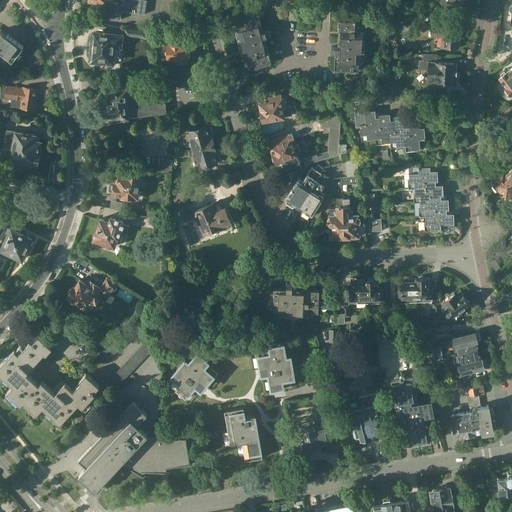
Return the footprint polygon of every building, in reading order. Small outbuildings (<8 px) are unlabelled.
[(89,0),(100,2),(98,16),(120,20),(122,11),(144,14),(147,0),(89,0)] [(241,19),(238,20),(240,30),(238,30),(241,40),(246,60),(248,59),(251,68),(272,63),(270,57),(269,52),(265,37),(271,35),(269,29),(263,31),(261,25),(259,15),(245,18),(245,16),(244,16),(245,18),(241,19)] [(331,46),(331,52),(338,53),(337,59),(337,70),(351,70),(351,73),(351,71),(356,71),(359,71),(359,61),(362,62),(362,40),(363,31),(360,31),(361,21),(339,20),(339,31),(338,47),(331,46)] [(442,36),(442,47),(458,48),(458,40),(459,26),(443,25),(442,27),(432,27),(432,36),(442,36)] [(147,29),(126,27),(125,35),(145,37),(145,34),(147,34),(148,36),(159,35),(159,28),(147,29)] [(0,51),(12,61),(24,46),(8,34),(7,35),(0,30),(0,51)] [(90,35),(89,39),(91,41),(93,42),(92,51),(90,50),(88,52),(87,56),(89,59),(91,59),(91,60),(107,62),(107,65),(108,66),(111,67),(112,65),(112,63),(113,63),(114,45),(120,46),(121,35),(94,32),(94,34),(92,34),(90,35)] [(180,34),(169,34),(169,46),(166,46),(167,60),(188,60),(187,46),(181,46),(180,34)] [(428,70),(428,71),(457,72),(457,70),(457,63),(457,62),(434,62),(434,55),(423,55),(423,60),(418,60),(418,70),(428,70)] [(511,67),(506,72),(504,69),(498,73),(500,76),(499,77),(506,86),(505,86),(505,87),(502,89),(508,97),(511,94),(511,95),(511,93),(511,67)] [(457,72),(428,71),(428,80),(427,80),(427,81),(456,83),(456,82),(457,75),(457,72)] [(163,85),(132,89),(132,88),(103,92),(103,95),(99,95),(100,98),(98,100),(99,104),(101,106),(101,109),(100,111),(100,115),(102,116),(102,119),(105,118),(105,123),(115,122),(115,119),(135,117),(166,113),(163,85)] [(34,109),(37,89),(23,87),(22,88),(7,86),(2,86),(1,98),(13,99),(12,106),(34,109)] [(263,121),(291,115),(292,114),(291,107),(289,106),(286,107),(284,98),(283,98),(283,96),(280,96),(280,94),(265,97),(266,101),(260,103),(261,110),(255,111),(257,122),(263,121)] [(361,119),(365,119),(365,123),(364,123),(364,124),(359,125),(361,141),(362,141),(362,140),(370,139),(370,138),(375,138),(374,130),(379,129),(378,116),(374,117),(374,112),(373,110),(360,111),(361,119)] [(374,130),(375,138),(375,145),(377,145),(377,144),(385,143),(385,142),(390,141),(389,133),(395,132),(394,120),(389,120),(389,116),(388,113),(380,114),(380,116),(378,116),(379,129),(374,130)] [(418,123),(418,121),(409,121),(410,123),(409,123),(410,136),(404,136),(405,145),(405,152),(407,152),(407,150),(414,149),(419,149),(420,149),(419,139),(425,139),(424,127),(431,127),(430,114),(422,115),(423,122),(418,123)] [(286,130),(281,132),(276,134),(270,136),(271,139),(268,140),(273,152),(273,153),(272,153),(273,154),(272,156),(273,161),(276,162),(277,162),(279,170),(280,170),(282,175),(300,168),(303,171),(310,163),(345,152),(346,152),(346,144),(345,144),(341,144),(339,144),(340,119),(338,116),(313,121),(309,121),(295,126),(286,130)] [(389,133),(390,141),(391,148),(392,148),(392,147),(400,146),(400,145),(405,145),(404,136),(410,136),(409,123),(404,124),(404,119),(403,117),(395,117),(395,120),(394,120),(395,132),(389,133)] [(176,123),(175,131),(190,127),(188,119),(176,123)] [(194,150),(214,144),(211,135),(211,136),(211,135),(213,134),(211,125),(207,126),(188,131),(194,150)] [(33,163),(37,164),(37,163),(39,161),(40,156),(39,154),(41,141),(34,140),(35,134),(24,132),(25,131),(23,131),(23,132),(16,131),(7,130),(3,154),(11,156),(11,159),(17,160),(16,168),(32,171),(33,163)] [(214,144),(194,150),(199,168),(217,162),(221,161),(219,152),(216,153),(216,152),(214,144)] [(500,162),(499,160),(496,156),(485,164),(489,170),(500,162)] [(171,160),(162,159),(161,170),(170,171),(171,160)] [(344,161),(346,178),(359,176),(357,160),(344,161)] [(322,169),(323,169),(324,168),(318,164),(315,169),(312,167),(303,181),(298,178),(286,199),(287,200),(285,203),(293,208),(295,205),(299,207),(322,169)] [(440,181),(438,181),(437,173),(430,173),(430,167),(410,168),(411,180),(409,180),(409,187),(408,187),(408,188),(424,188),(424,182),(440,181)] [(322,169),(299,207),(302,209),(301,212),(309,217),(311,214),(312,215),(325,195),(321,192),(330,178),(325,174),(327,171),(323,169),(322,169)] [(511,181),(511,179),(506,172),(502,175),(501,173),(495,178),(497,180),(493,183),(493,186),(497,191),(499,191),(505,199),(511,194),(511,193),(508,187),(511,184),(511,183),(511,181)] [(108,183),(107,192),(113,193),(113,194),(122,195),(121,197),(127,197),(135,198),(135,197),(142,198),(143,192),(139,191),(139,187),(138,187),(139,184),(140,184),(141,183),(142,179),(141,178),(139,178),(139,176),(136,175),(116,174),(115,182),(114,182),(114,184),(108,183)] [(342,178),(342,185),(358,183),(359,176),(346,178),(342,178)] [(342,193),(342,185),(342,178),(334,179),(328,193),(342,193)] [(424,182),(424,188),(408,188),(408,189),(416,188),(416,194),(414,194),(415,202),(413,202),(413,203),(429,202),(429,196),(446,195),(443,195),(443,187),(436,187),(435,182),(440,181),(424,182)] [(183,217),(189,214),(186,206),(192,203),(187,191),(178,195),(177,193),(172,195),(173,197),(171,198),(176,210),(179,209),(183,217)] [(429,196),(429,202),(413,203),(421,203),(422,208),(420,208),(420,216),(419,216),(419,217),(435,216),(435,210),(451,209),(449,209),(448,201),(441,201),(441,196),(446,196),(446,195),(429,196)] [(344,237),(342,198),(336,198),(337,209),(330,209),(328,211),(328,214),(329,216),(329,217),(327,219),(327,224),(330,226),(330,237),(331,237),(333,239),(340,239),(340,237),(344,237)] [(350,198),(342,198),(344,237),(349,237),(349,239),(355,238),(358,236),(359,236),(358,224),(360,222),(360,218),(358,215),(358,208),(350,208),(350,198)] [(221,200),(195,211),(205,232),(208,231),(210,234),(213,235),(217,233),(217,232),(218,230),(218,227),(230,221),(221,200)] [(419,217),(427,217),(427,222),(425,222),(426,230),(424,230),(424,231),(441,231),(441,229),(454,229),(454,224),(454,215),(447,215),(447,210),(451,210),(451,209),(435,210),(435,216),(419,217)] [(149,218),(163,220),(164,213),(146,211),(146,218),(148,218),(149,218)] [(95,231),(94,232),(94,233),(94,234),(94,236),(93,237),(93,239),(93,240),(92,244),(93,245),(99,247),(101,246),(103,242),(106,244),(107,245),(108,245),(110,246),(111,246),(113,246),(114,246),(115,246),(119,232),(127,234),(130,225),(123,223),(124,221),(114,218),(113,221),(104,218),(103,219),(100,218),(96,230),(95,231)] [(163,226),(163,220),(149,218),(148,218),(148,225),(163,226)] [(381,218),(369,219),(370,232),(382,231),(381,218)] [(2,249),(0,254),(9,258),(11,253),(22,259),(27,250),(28,248),(28,247),(32,238),(12,228),(6,226),(2,233),(8,236),(5,241),(3,242),(2,244),(3,246),(1,249),(2,249)] [(416,301),(432,301),(432,285),(431,285),(431,278),(425,278),(424,276),(419,276),(418,278),(416,278),(416,301)] [(69,294),(68,296),(70,297),(68,299),(69,303),(73,305),(76,304),(77,302),(89,309),(94,300),(99,303),(102,299),(106,301),(110,294),(111,295),(118,284),(107,277),(101,287),(89,279),(86,283),(80,279),(75,287),(74,286),(73,288),(72,288),(71,288),(70,288),(69,289),(68,290),(68,291),(68,292),(68,294),(69,294)] [(365,280),(365,304),(381,303),(381,294),(382,294),(381,286),(380,286),(380,279),(373,279),(372,277),(368,278),(367,279),(365,280)] [(402,288),(399,288),(399,302),(416,301),(416,278),(409,278),(409,281),(402,281),(402,288)] [(365,304),(365,280),(357,280),(357,283),(350,283),(350,289),(348,289),(348,301),(357,301),(357,304),(365,304)] [(269,288),(268,309),(278,310),(278,312),(308,314),(308,311),(318,312),(319,290),(308,290),(308,292),(280,291),(280,288),(269,288)] [(447,308),(448,308),(455,319),(463,314),(461,311),(471,304),(461,291),(455,294),(454,293),(440,304),(440,311),(443,311),(447,308)] [(440,315),(433,315),(433,321),(429,321),(429,328),(441,327),(440,320),(440,315)] [(338,341),(337,329),(330,329),(329,329),(330,341),(338,341)] [(456,347),(458,355),(479,350),(479,349),(478,349),(476,341),(477,341),(480,340),(481,338),(480,333),(478,332),(475,332),(452,338),(455,347),(456,347)] [(34,365),(45,354),(46,355),(53,348),(39,335),(33,341),(31,340),(19,353),(15,349),(0,364),(0,373),(13,386),(7,392),(21,405),(23,402),(37,415),(43,408),(60,424),(79,404),(83,408),(96,394),(94,392),(100,386),(86,373),(79,380),(81,381),(73,390),(65,382),(62,386),(59,384),(60,384),(59,383),(52,390),(42,381),(39,384),(30,376),(37,368),(34,365)] [(269,347),(257,350),(260,368),(267,367),(271,389),(284,387),(283,380),(295,378),(291,356),(286,356),(284,344),(269,346),(269,347)] [(424,347),(416,349),(417,354),(425,352),(427,362),(436,359),(432,345),(424,347)] [(479,350),(458,355),(460,364),(459,364),(461,373),(484,368),(484,367),(486,366),(488,364),(487,359),(484,358),(482,358),(481,358),(479,351),(479,350)] [(208,363),(209,362),(197,352),(189,362),(185,359),(171,376),(180,384),(176,390),(186,398),(200,381),(206,386),(218,371),(208,363)] [(217,368),(216,367),(219,370),(227,367),(234,408),(244,406),(246,416),(267,412),(257,358),(238,362),(237,360),(236,360),(236,362),(226,364),(217,368)] [(405,378),(404,376),(404,375),(403,375),(402,375),(401,375),(400,375),(400,376),(400,377),(400,379),(391,381),(393,389),(392,389),(394,397),(396,404),(397,404),(397,405),(396,406),(398,422),(400,421),(400,422),(399,422),(403,444),(403,445),(404,445),(410,444),(412,446),(416,445),(418,443),(422,442),(424,444),(428,443),(429,441),(430,440),(427,423),(428,423),(427,422),(426,417),(425,417),(435,415),(432,399),(414,402),(413,401),(416,401),(412,377),(405,378)] [(473,432),(474,432),(483,430),(483,432),(493,430),(493,429),(496,428),(495,420),(491,420),(490,415),(494,414),(493,407),(489,408),(488,405),(481,406),(478,395),(484,394),(483,385),(478,386),(478,385),(468,387),(468,389),(467,389),(468,393),(469,393),(469,396),(467,396),(470,411),(473,432)] [(356,406),(347,408),(348,411),(355,437),(357,439),(361,438),(361,439),(371,436),(371,435),(379,433),(379,434),(381,433),(382,431),(382,429),(381,429),(377,413),(375,405),(380,403),(377,392),(359,397),(360,400),(355,402),(356,406)] [(121,464),(122,465),(144,477),(144,476),(143,475),(143,472),(167,473),(167,472),(166,472),(166,468),(191,464),(191,463),(190,464),(186,439),(187,439),(149,438),(145,438),(148,435),(138,425),(147,414),(133,401),(126,409),(113,423),(78,460),(86,467),(79,475),(96,491),(121,464)] [(243,407),(225,411),(230,444),(242,442),(245,460),(263,457),(255,416),(245,417),(243,407)] [(473,432),(470,411),(451,414),(454,435),(463,434),(464,435),(465,434),(466,438),(474,437),(473,433),(474,433),(474,432),(473,432)] [(308,448),(308,449),(318,447),(317,446),(329,444),(326,425),(324,426),(322,418),(314,419),(316,427),(314,427),(314,426),(304,428),(306,439),(302,440),(301,441),(303,448),(304,449),(308,448)] [(511,473),(508,474),(506,477),(506,478),(498,479),(498,478),(487,479),(489,490),(497,489),(497,490),(499,489),(500,501),(506,500),(507,505),(511,504),(511,473)] [(433,500),(434,511),(453,511),(452,503),(453,503),(451,495),(449,488),(448,488),(446,486),(443,487),(441,489),(440,490),(438,488),(434,489),(432,491),(431,491),(432,494),(431,496),(431,499),(432,500),(433,500)] [(391,502),(383,504),(382,504),(373,506),(371,507),(371,511),(410,511),(408,500),(401,502),(401,501),(391,503),(391,502)]
